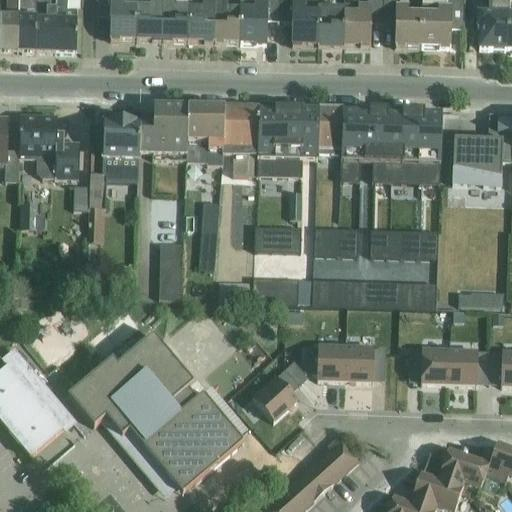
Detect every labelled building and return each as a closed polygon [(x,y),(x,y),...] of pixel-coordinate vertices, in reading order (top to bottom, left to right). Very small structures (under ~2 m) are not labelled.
[(0,18),(0,55),(17,56),(18,0),(7,0),(7,19),(0,18)] [(18,0),(17,56),(35,56),(36,20),(30,20),(30,0),(18,0)] [(36,20),(35,56),(55,57),(55,0),(47,0),(47,1),(36,1),(36,20)] [(55,0),(55,57),(76,57),(77,12),(81,12),(80,0),(55,0)] [(136,45),(136,0),(96,0),(96,21),(110,21),(109,44),(113,44),(114,45),(115,45),(116,45),(117,45),(118,44),(136,45)] [(136,0),(136,45),(152,45),(152,47),(162,47),(163,2),(163,0),(136,0)] [(163,0),(163,2),(162,47),(172,48),(172,45),(188,46),(188,0),(163,0)] [(188,0),(188,46),(204,46),(204,49),(214,49),(214,46),(215,46),(215,3),(214,0),(188,0)] [(240,12),(240,47),(257,47),(256,50),(265,50),(265,48),(267,48),(267,25),(279,25),(279,0),(248,0),(247,1),(241,2),(240,12)] [(279,0),(279,25),(292,25),(292,49),(293,49),(293,51),(302,51),(302,49),(318,49),(319,10),(319,1),(316,1),(314,0),(279,0)] [(346,11),(345,50),(361,50),(361,53),(370,53),(370,28),(383,28),(384,0),(367,0),(367,8),(346,7),(346,11)] [(384,0),(383,28),(395,28),(394,52),(396,52),(396,54),(405,54),(405,52),(421,52),(422,17),(408,16),(408,8),(400,8),(400,0),(384,0)] [(421,0),(422,17),(421,52),(440,53),(440,55),(449,55),(449,54),(451,53),(451,34),(464,35),(465,1),(448,1),(447,0),(421,0)] [(507,56),(508,0),(488,0),(488,16),(477,16),(476,34),(479,34),(479,55),(507,56)] [(215,3),(215,46),(215,49),(224,49),(224,47),(240,47),(240,12),(227,11),(227,3),(215,3)] [(319,10),(318,49),(318,52),(345,53),(345,50),(346,11),(319,10)] [(140,127),(138,159),(153,159),(153,164),(186,165),(188,111),(154,110),(153,127),(140,127)] [(188,111),(186,165),(190,165),(206,167),(208,167),(208,170),(222,170),(223,161),(225,112),(211,112),(201,112),(188,111)] [(225,112),(223,161),(234,161),(233,181),(256,182),(258,113),(225,112)] [(318,120),(318,148),(317,162),(341,162),(341,141),(342,115),(319,114),(318,120)] [(401,148),(402,117),(366,116),(366,148),(381,149),(380,157),(401,157),(401,148)] [(402,117),(401,148),(415,149),(415,164),(432,165),(431,184),(440,184),(441,149),(437,149),(438,118),(402,117)] [(511,167),(511,119),(489,119),(488,145),(453,144),(451,190),(501,192),(503,168),(511,167)] [(0,171),(5,172),(5,179),(5,186),(18,187),(19,163),(19,155),(7,155),(9,121),(0,120),(0,171)] [(318,148),(318,120),(285,120),(285,147),(293,147),(318,148)] [(19,155),(19,163),(37,164),(36,177),(42,183),(79,184),(80,146),(57,146),(57,123),(20,121),(19,155)] [(138,159),(140,127),(140,125),(103,124),(103,126),(105,126),(103,159),(101,159),(101,164),(103,164),(102,179),(91,178),(88,247),(104,248),(106,186),(137,187),(138,159)] [(341,141),(341,162),(340,200),(361,201),(361,142),(341,141)] [(384,158),(383,183),(400,183),(401,158),(384,158)] [(79,210),(79,187),(64,187),(64,210),(79,210)] [(511,203),(503,203),(501,225),(511,226),(511,223),(511,203)] [(38,209),(21,208),(21,235),(37,234),(45,235),(45,219),(38,219),(38,209)] [(202,222),(200,258),(216,259),(219,223),(202,222)] [(245,226),(244,253),(290,255),(291,228),(245,226)] [(89,233),(78,233),(77,255),(88,255),(88,247),(89,233)] [(161,249),(159,305),(181,306),(182,250),(161,249)] [(15,273),(14,302),(29,303),(30,273),(15,273)] [(54,276),(53,295),(81,296),(82,277),(54,276)] [(219,287),(217,309),(251,308),(253,308),(253,288),(252,288),(219,287)] [(459,299),(458,312),(502,313),(502,298),(471,298),(471,299),(459,299)] [(238,441),(203,400),(198,404),(188,393),(194,388),(153,340),(118,370),(113,364),(68,401),(94,432),(101,427),(105,423),(122,442),(129,436),(178,493),(183,499),(244,448),(238,441)] [(305,380),(312,380),(317,381),(316,387),(344,387),(346,350),(318,350),(317,353),(306,353),(305,380)] [(346,350),(344,387),(372,388),(372,386),(373,363),(385,364),(386,354),(374,353),(374,351),(346,350)] [(421,365),(420,388),(420,390),(448,391),(450,354),(421,353),(421,355),(410,355),(409,365),(421,365)] [(8,372),(0,378),(0,426),(30,463),(64,435),(66,437),(77,428),(15,354),(2,365),(8,372)] [(450,354),(448,391),(476,392),(476,390),(477,367),(489,367),(489,357),(477,357),(477,355),(450,354)] [(489,357),(489,367),(501,368),(500,391),(500,393),(511,393),(511,356),(501,356),(501,358),(489,357)] [(373,363),(372,386),(385,387),(385,364),(373,363)] [(421,365),(409,365),(409,388),(420,388),(421,365)] [(285,375),(299,391),(312,380),(305,380),(293,367),(285,375)] [(477,367),(476,390),(488,390),(489,367),(477,367)] [(489,367),(488,390),(500,391),(501,368),(489,367)] [(276,383),(290,399),(299,391),(285,375),(276,383)] [(290,399),(276,383),(275,382),(251,403),(273,428),(297,407),(290,399)] [(203,400),(238,441),(248,433),(212,391),(202,399),(203,400)] [(105,423),(101,427),(165,504),(178,493),(129,436),(122,442),(105,423)] [(296,430),(267,450),(277,465),(306,445),(296,430)] [(271,503),(260,511),(307,511),(316,505),(323,498),(325,497),(332,491),(334,489),(343,480),(358,467),(337,444),(325,455),(322,457),(319,460),(318,460),(311,467),(304,473),(299,477),(294,482),(293,483),(291,485),(285,490),(279,496),(277,498),(271,503)] [(488,470),(485,480),(504,488),(505,488),(508,482),(511,483),(511,454),(497,449),(495,454),(488,451),(482,468),(488,470)] [(437,486),(463,494),(465,490),(479,495),(485,480),(488,470),(482,468),(447,456),(437,486)] [(220,477),(208,488),(216,497),(228,486),(220,477)] [(410,509),(417,511),(456,511),(462,497),(463,494),(437,486),(431,483),(420,480),(410,509)] [(389,511),(417,511),(410,509),(392,503),(389,511)]
